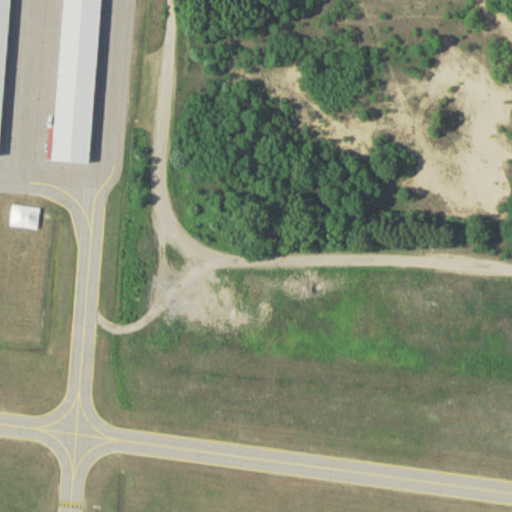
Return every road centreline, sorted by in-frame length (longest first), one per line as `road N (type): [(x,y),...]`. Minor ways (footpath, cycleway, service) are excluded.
road 1 (residential): [(511,268),(174,244)]
road 2 (residential): [(174,244),(167,0)]
